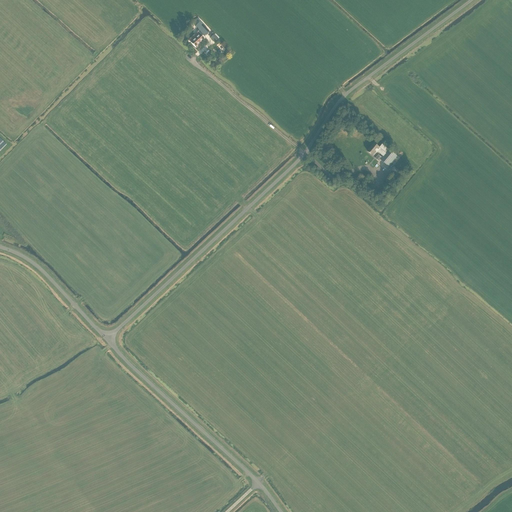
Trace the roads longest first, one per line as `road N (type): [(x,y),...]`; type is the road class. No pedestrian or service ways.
road 1 (unclassified): [(107,338),(304,153),(342,96),(470,0)]
road 2 (unclassified): [(107,338),(281,511)]
road 3 (track): [(304,153),(195,63),(198,52)]
road 4 (unclassified): [(0,246),(38,266),(107,338)]
